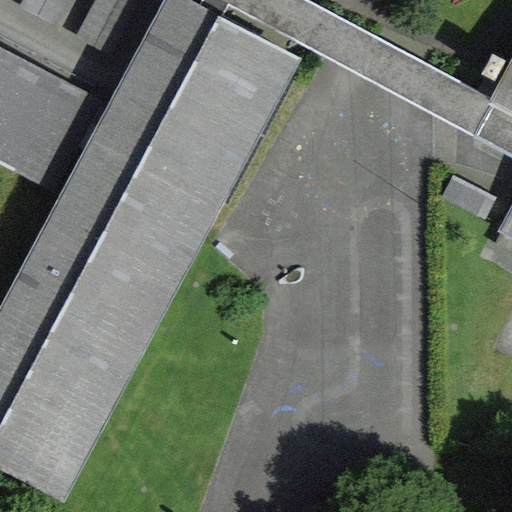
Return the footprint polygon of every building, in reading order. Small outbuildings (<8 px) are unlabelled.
[(187,0),(169,0),(101,128),(87,120),(98,100),(0,47),(0,158),(51,186),(75,142),(89,150),(0,315),(0,458),(60,490),(294,57),(220,17),(224,11),(203,0),(201,0),(199,6),(187,0)] [(25,0),(22,6),(53,23),(65,0),(25,0)] [(97,0),(78,37),(109,53),(137,0),(97,0)] [(222,0),(475,135),(493,100),(302,0),(222,0)] [(511,65),(493,100),(475,135),(511,155),(511,213),(505,226),(510,229),(511,225),(511,65)] [(436,418),(428,173),(352,176),(360,421),(436,418)] [(511,320),(503,340),(511,343),(511,320)]
